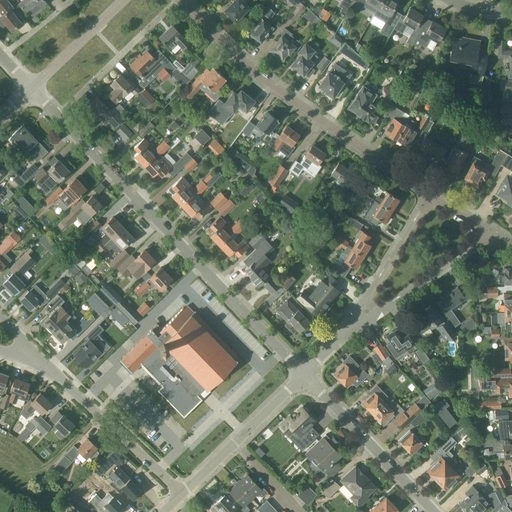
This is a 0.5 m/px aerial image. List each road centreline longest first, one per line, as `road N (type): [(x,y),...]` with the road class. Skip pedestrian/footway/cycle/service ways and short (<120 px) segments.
road 1 (residential): [(305,374),(31,89)]
road 2 (residential): [(429,192),(248,65),(184,0)]
road 3 (residential): [(305,374),(434,511)]
road 4 (residential): [(181,496),(45,366)]
road 5 (residential): [(347,328),(402,296),(485,228)]
road 6 (residential): [(429,192),(347,328)]
road 7 (residential): [(31,89),(123,0)]
